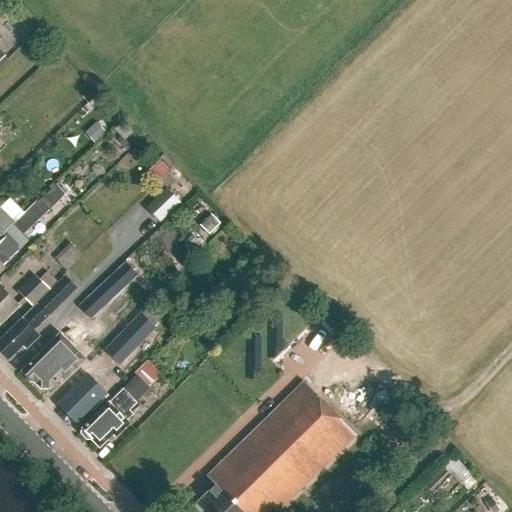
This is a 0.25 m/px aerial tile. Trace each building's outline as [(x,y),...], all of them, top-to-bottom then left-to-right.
[(114,131),(124,141),(132,133),(122,123),(114,131)] [(164,161),(148,176),(157,185),(172,170),(164,161)] [(167,189),(146,208),(160,223),(181,203),(167,189)] [(35,225),(49,211),(41,203),(27,217),(35,225)] [(7,213),(0,219),(0,223),(6,230),(15,222),(7,213)] [(209,235),(220,224),(211,215),(200,226),(209,235)] [(27,216),(13,229),(22,238),(35,225),(27,217),(27,216)] [(191,254),(201,245),(192,235),(182,245),(191,254)] [(0,274),(6,269),(3,267),(19,251),(9,241),(0,250),(0,274)] [(67,271),(81,256),(72,246),(57,261),(67,271)] [(92,320),(138,277),(125,263),(79,306),(92,320)] [(39,280),(22,297),(33,307),(49,290),(57,282),(48,273),(40,281),(39,280)] [(0,325),(19,307),(15,304),(16,303),(2,289),(1,290),(0,288),(0,325)] [(36,306),(22,319),(23,320),(0,342),(0,352),(9,361),(23,347),(27,350),(40,338),(34,332),(48,318),(36,306)] [(309,344),(300,336),(307,329),(289,311),(254,345),(272,363),(285,350),(294,359),(309,344)] [(157,329),(141,314),(105,351),(121,366),(157,329)] [(87,361),(61,334),(21,374),(32,384),(33,383),(42,391),(49,391),(61,379),(64,383),(87,361)] [(109,397),(87,375),(58,405),(77,424),(91,410),(93,412),(109,397)] [(122,389),(109,403),(82,431),(81,435),(87,441),(92,441),(99,449),(112,436),(116,439),(131,425),(123,417),(136,404),(136,403),(150,389),(137,376),(123,390),(122,389)] [(206,477),(215,487),(194,508),(198,511),(269,511),(273,509),(275,511),(278,511),(356,437),(342,422),(343,422),(318,396),(317,397),(303,383),(206,477)] [(489,511),(499,511),(500,511),(492,498),(485,503),(489,511)]
